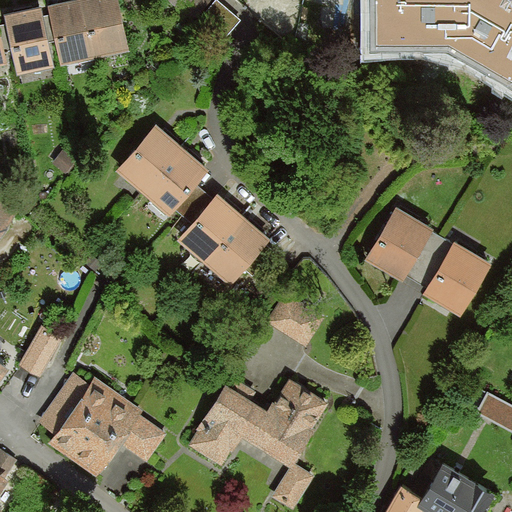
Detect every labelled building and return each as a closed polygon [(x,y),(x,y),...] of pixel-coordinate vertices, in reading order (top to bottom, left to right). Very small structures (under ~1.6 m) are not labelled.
[(60,57),(91,50),(79,0),(54,0),(48,1),(60,57)] [(116,0),(79,0),(91,50),(125,42),(116,0)] [(207,0),(171,0),(192,17),(207,0)] [(240,18),(219,0),(213,0),(197,18),(221,39),(240,18)] [(511,0),(372,0),(372,50),(444,51),(509,89),(511,83),(511,0)] [(39,4),(4,11),(16,67),(51,59),(39,4)] [(143,185),(181,142),(157,121),(119,164),(143,185)] [(207,165),(181,142),(143,185),(169,208),(207,165)] [(209,257),(245,214),(219,191),(182,234),(209,257)] [(0,224),(14,205),(0,194),(0,224)] [(445,235),(397,206),(370,252),(418,280),(445,235)] [(267,232),(245,214),(209,257),(231,275),(267,232)] [(488,261),(445,235),(418,280),(462,306),(488,261)] [(288,292),(272,319),(308,341),(324,314),(288,292)] [(45,323),(22,362),(42,373),(64,335),(45,323)] [(76,371),(41,421),(56,432),(52,438),(98,470),(121,437),(148,456),(166,431),(139,412),(142,407),(97,375),(91,382),(76,371)] [(228,383),(192,439),(224,459),(243,429),(291,459),(328,400),(291,377),(271,410),(228,383)] [(511,404),(489,392),(476,415),(511,434),(511,404)] [(0,484),(19,459),(2,450),(0,452),(0,484)] [(295,457),(276,491),(299,503),(318,469),(295,457)] [(446,511),(477,511),(492,487),(443,459),(421,497),(428,501),(446,511)] [(422,511),(428,501),(421,497),(402,486),(386,511),(422,511)]
